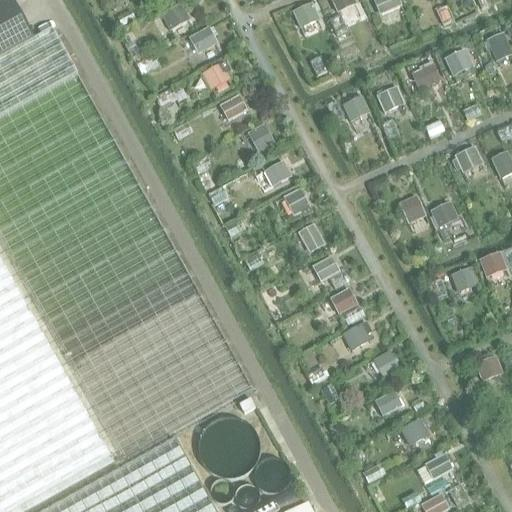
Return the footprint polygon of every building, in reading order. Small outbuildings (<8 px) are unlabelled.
[(0,0),(0,60),(35,41),(11,0),(0,0)] [(353,0),(329,0),(337,17),(357,8),(353,0)] [(397,0),(378,0),(373,2),(380,18),(401,8),(397,0)] [(181,6),(161,17),(170,34),(190,23),(185,14),(188,13),(184,5),(181,7),(181,6)] [(312,6),(292,15),(300,32),(320,23),(316,15),(321,13),(317,6),(313,8),(312,6)] [(208,31),(189,42),(198,59),(217,48),(208,31)] [(0,60),(0,511),(32,511),(114,467),(252,390),(53,32),(35,42),(35,41),(0,60)] [(511,55),(503,36),(487,44),(496,65),(511,58),(511,55)] [(465,53),(444,62),(452,80),(473,70),(465,53)] [(224,65),(201,78),(211,94),(231,82),(227,76),(230,75),(224,65)] [(419,73),(411,77),(416,90),(418,94),(440,84),(433,67),(432,68),(431,65),(418,71),(419,73)] [(398,91),(377,99),(385,118),(405,109),(398,91)] [(239,98),(219,109),(228,125),(248,115),(239,98)] [(362,99),(342,109),(350,126),(370,116),(362,99)] [(264,127),(247,137),(259,157),(275,147),(264,127)] [(455,162),(451,164),(456,174),(460,173),(462,177),(483,167),(475,149),(454,159),(455,162)] [(511,167),(506,156),(489,163),(499,184),(511,177),(511,167)] [(284,164),(263,175),(272,191),(292,180),(284,164)] [(300,191),(283,200),(293,220),(301,216),(303,220),(313,215),(300,191)] [(416,199),(398,207),(408,228),(425,220),(416,199)] [(450,205),(430,215),(438,232),(458,223),(450,205)] [(314,227),(298,236),(309,257),(325,248),(314,227)] [(500,255),(479,263),(486,281),(506,273),(500,255)] [(331,259),(312,270),(321,286),(340,275),(331,259)] [(471,271),(451,279),(457,297),(478,289),(471,271)] [(349,291),(329,302),(338,318),(358,308),(349,291)] [(366,325),(342,338),(351,355),(371,344),(368,338),(372,336),(366,325)] [(389,354),(373,363),(383,384),(400,374),(389,354)] [(496,359),(475,367),(481,385),(503,377),(496,359)] [(394,396),(374,407),(383,422),(403,411),(394,396)] [(244,417),(255,410),(250,402),(239,408),(244,417)] [(420,422),(400,433),(409,450),(429,439),(420,422)] [(202,425),(202,471),(222,471),(222,486),(237,486),(237,475),(257,475),(257,430),(227,430),(227,425),(202,425)] [(214,511),(176,443),(50,511),(214,511)] [(444,457),(424,467),(433,484),(453,473),(450,467),(453,465),(449,457),(445,459),(444,457)] [(449,511),(441,497),(420,508),(422,511),(449,511)]
